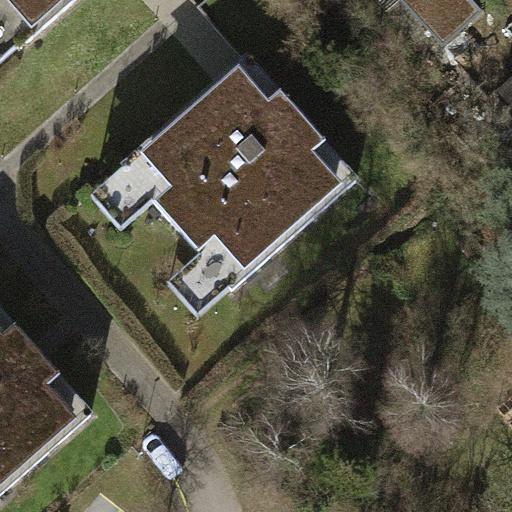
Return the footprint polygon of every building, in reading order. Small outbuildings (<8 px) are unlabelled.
[(89,0),(0,0),(0,75),(3,79),(89,0)] [(401,0),(451,51),(491,13),(478,0),(401,0)] [(361,194),(254,78),(119,202),(227,317),(361,194)] [(511,79),(497,94),(511,109),(511,79)] [(0,511),(90,429),(0,331),(0,511)]
